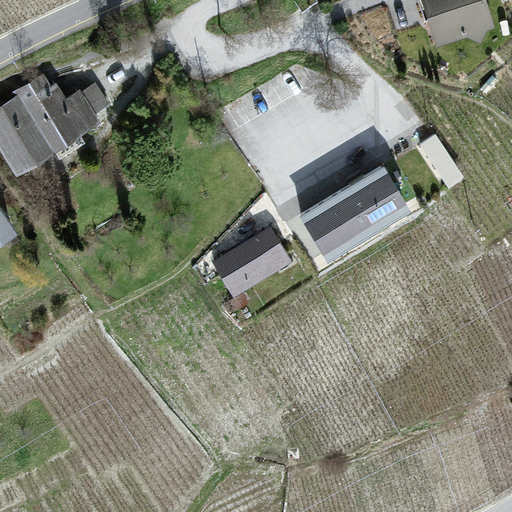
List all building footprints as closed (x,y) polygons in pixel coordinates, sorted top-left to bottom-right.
[(423,0),(440,47),(502,29),(490,0),(423,0)] [(45,80),(0,106),(0,142),(24,179),(107,123),(107,116),(114,109),(100,88),(88,93),(74,96),(45,80)] [(442,176),(458,168),(437,127),(421,135),(442,176)] [(392,172),(307,218),(338,262),(421,213),(392,172)] [(0,199),(0,254),(2,256),(29,236),(0,199)] [(277,232),(215,267),(241,302),(300,266),(277,232)]
